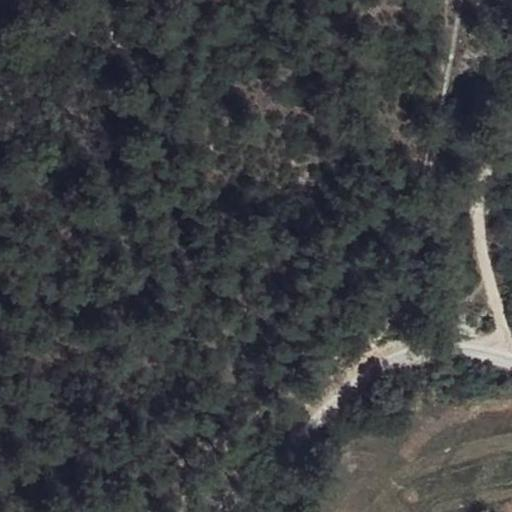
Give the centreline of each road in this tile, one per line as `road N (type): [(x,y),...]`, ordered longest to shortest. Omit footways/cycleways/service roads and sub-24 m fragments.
road 1 (unclassified): [(511,348),(442,337),(405,346),(279,435),(209,511)]
road 2 (track): [(511,139),(472,210),(498,344)]
